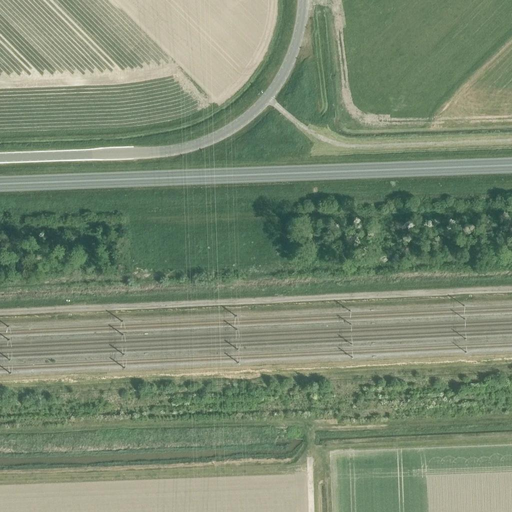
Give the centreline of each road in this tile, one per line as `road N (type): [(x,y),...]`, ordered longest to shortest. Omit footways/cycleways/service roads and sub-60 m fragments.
road 1 (track): [(0,312),(511,288)]
road 2 (trunk): [(511,165),(0,183)]
road 3 (unclassified): [(0,158),(161,152),(223,133),(280,79),(302,0)]
